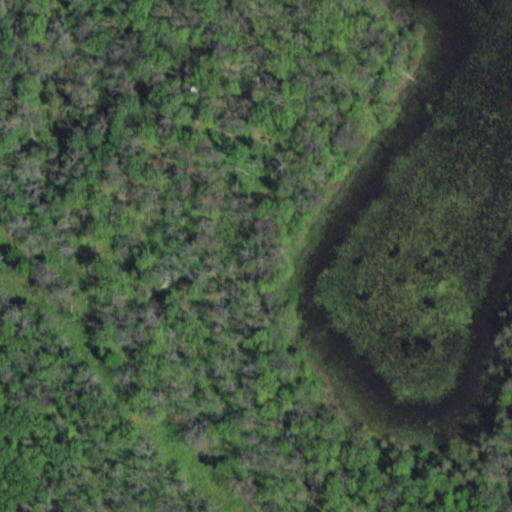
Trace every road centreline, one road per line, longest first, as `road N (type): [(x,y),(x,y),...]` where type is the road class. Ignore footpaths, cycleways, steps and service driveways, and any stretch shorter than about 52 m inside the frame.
road 1 (track): [(295,511),(148,343)]
road 2 (track): [(148,343),(0,188)]
